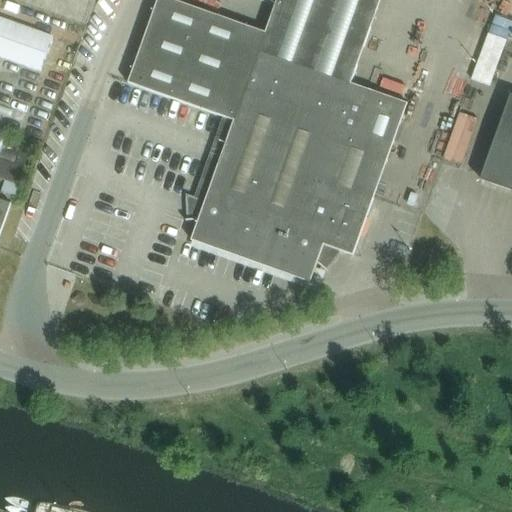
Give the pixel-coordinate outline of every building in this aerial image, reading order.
[(352,87),(382,0),(277,0),(266,34),(169,0),(158,0),(128,85),(234,122),(206,203),(192,199),(194,221),(186,221),(186,223),(199,222),(192,242),(311,284),(318,265),(328,275),(329,274),(324,270),(338,253),(355,259),(409,107),(352,87)] [(0,58),(41,73),(53,39),(0,19),(0,58)] [(497,65),(500,54),(488,49),(478,79),(493,84),(499,66),(497,65)] [(511,99),(482,183),(511,193),(511,99)] [(32,147),(7,138),(0,159),(0,180),(5,183),(0,197),(21,204),(26,189),(19,187),(32,147)] [(0,201),(0,237),(12,206),(0,201)]
